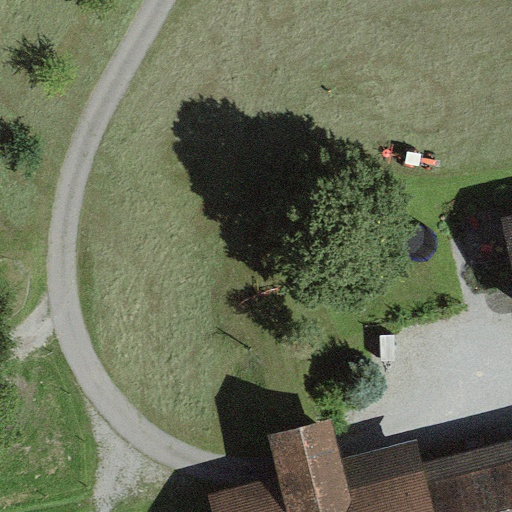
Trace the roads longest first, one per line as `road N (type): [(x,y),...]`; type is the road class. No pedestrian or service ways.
road 1 (track): [(511,377),(351,443),(250,470),(223,472),(185,458),(127,422)]
road 2 (track): [(71,331),(61,233),(117,58),(154,0)]
